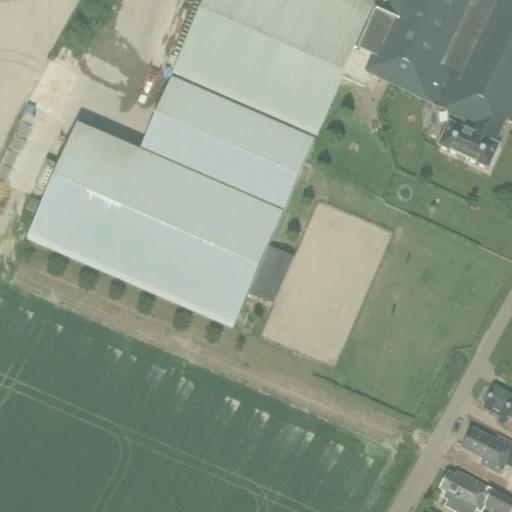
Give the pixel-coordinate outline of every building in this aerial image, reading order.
[(356,66),(383,10),(371,5),(366,15),(335,0),(200,0),(178,49),(169,45),(165,54),(174,58),(171,63),(312,132),(339,77),(364,88),(370,73),(356,66)] [(504,120),(506,120),(511,123),(511,121),(511,0),(387,0),(383,10),(356,66),(370,73),(446,110),(471,119),(485,111),(504,120)] [(308,142),(164,82),(133,154),(71,128),(25,241),(232,327),(308,142)] [(494,143),(506,120),(504,120),(485,111),(471,119),(446,110),(448,121),(437,145),(487,169),(499,145),(494,143)] [(34,212),(38,202),(29,198),(25,208),(34,212)] [(268,248),(248,294),(264,301),(284,255),(268,248)] [(511,396),(493,386),(482,408),(503,419),(501,424),(511,429),(511,396)] [(493,440),(472,429),(461,449),(483,460),(480,465),(499,474),(507,460),(511,463),(511,444),(496,436),(493,440)] [(447,501),(444,507),(453,511),(473,511),(476,507),(482,510),(485,505),(499,511),(509,511),(511,508),(511,500),(457,472),(455,476),(448,473),(439,490),(445,493),(442,498),(447,501)]
